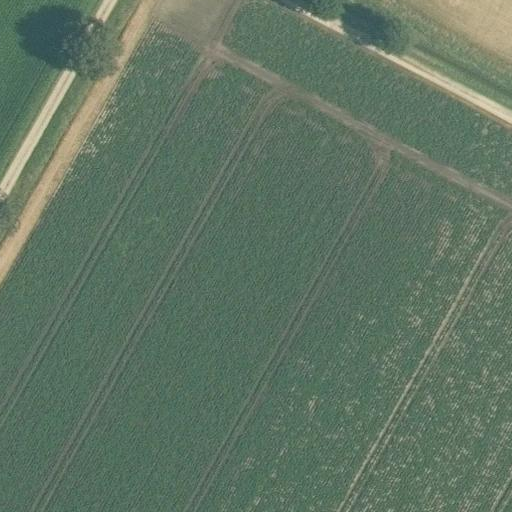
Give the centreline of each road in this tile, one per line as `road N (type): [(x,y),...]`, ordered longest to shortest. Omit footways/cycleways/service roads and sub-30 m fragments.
road 1 (track): [(511,115),(296,0)]
road 2 (track): [(119,0),(0,209)]
